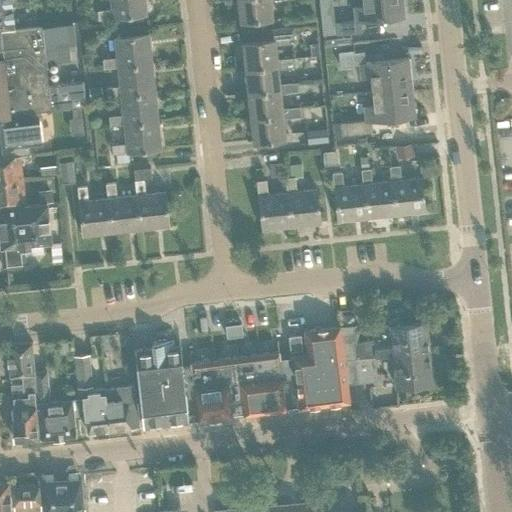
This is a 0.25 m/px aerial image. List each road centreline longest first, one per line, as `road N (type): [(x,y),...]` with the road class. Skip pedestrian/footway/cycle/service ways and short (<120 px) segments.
road 1 (residential): [(488,419),(0,463)]
road 2 (residential): [(220,295),(191,0)]
road 3 (unclassified): [(475,284),(445,0)]
road 4 (unclassified): [(220,295),(395,274),(475,284)]
road 5 (unclassified): [(0,324),(153,314),(178,298),(220,295)]
road 6 (unclassified): [(488,419),(475,284)]
